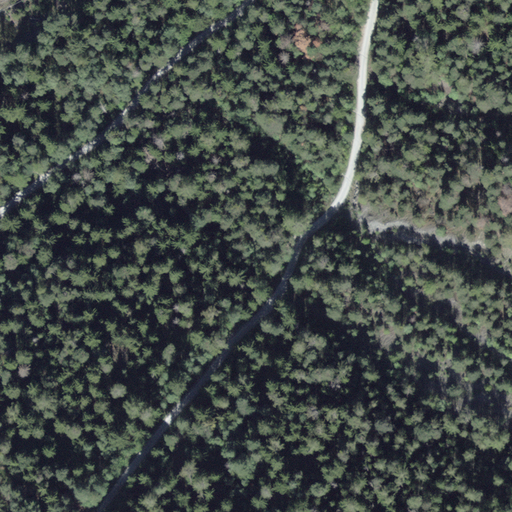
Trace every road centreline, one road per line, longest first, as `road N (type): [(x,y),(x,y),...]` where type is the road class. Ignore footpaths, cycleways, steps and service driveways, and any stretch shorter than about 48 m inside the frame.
road 1 (unclassified): [(102,511),(240,345),(315,235),(339,135),(357,0)]
road 2 (unclassified): [(239,0),(221,38),(153,88),(68,182),(0,224)]
